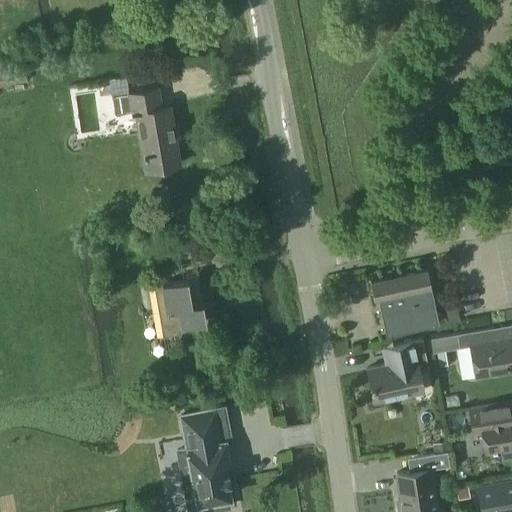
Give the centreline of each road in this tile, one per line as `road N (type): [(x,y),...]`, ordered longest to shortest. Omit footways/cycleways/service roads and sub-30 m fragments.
road 1 (unclassified): [(304,259),(255,0)]
road 2 (residential): [(418,238),(402,134),(489,5)]
road 3 (unclassified): [(346,511),(304,259)]
